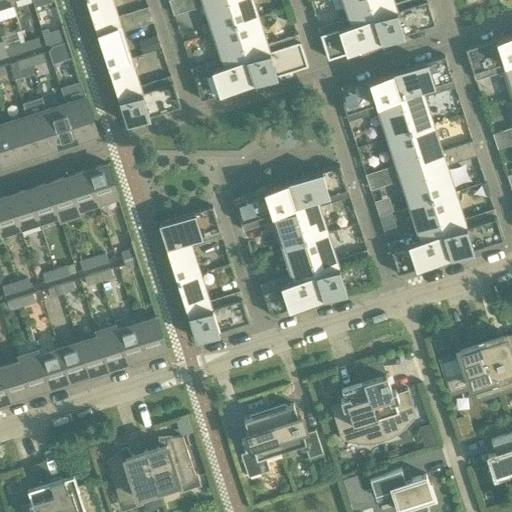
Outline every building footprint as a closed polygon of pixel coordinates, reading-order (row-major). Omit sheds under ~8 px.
[(86,0),(96,31),(151,14),(148,6),(117,16),(112,0),(86,0)] [(227,0),(192,0),(171,7),(173,14),(204,5),(212,29),(213,31),(235,24),(227,0)] [(227,0),(235,24),(258,17),(252,0),(227,0)] [(318,27),(320,34),(374,17),(367,0),(343,0),(349,17),(318,27)] [(367,0),(374,17),(427,0),(426,0),(401,0),(394,2),(392,0),(367,0)] [(427,0),(374,17),(382,45),(397,40),(396,36),(434,24),(427,0)] [(96,31),(108,65),(131,58),(122,31),(153,21),(151,14),(96,31)] [(235,24),(246,58),(300,41),(297,33),(266,43),(258,17),(235,24)] [(374,17),(320,34),(328,58),(367,46),(368,49),(382,45),(374,17)] [(191,68),(193,75),(246,58),(235,24),(213,31),(222,58),(191,68)] [(63,26),(42,33),(45,43),(54,45),(68,40),(63,26)] [(465,48),(473,72),(511,59),(511,29),(503,32),(504,36),(465,48)] [(149,37),(153,51),(162,48),(157,35),(149,37)] [(38,37),(24,41),(27,49),(40,45),(38,37)] [(5,47),(2,40),(7,56),(27,49),(24,41),(5,47)] [(64,60),(73,57),(68,40),(54,45),(53,45),(55,53),(61,51),(64,60)] [(300,41),(246,58),(255,86),(270,81),(268,77),(307,65),(300,41)] [(43,52),(29,56),(32,65),(34,73),(32,65),(45,60),(43,52)] [(404,64),(390,69),(399,96),(452,79),(445,55),(405,68),(404,64)] [(29,56),(15,61),(18,69),(32,65),(29,56)] [(108,65),(119,100),(173,82),(170,74),(139,84),(131,58),(108,65)] [(246,58),(193,75),(201,99),(240,86),(241,90),(255,86),(246,58)] [(506,69),(511,88),(511,59),(473,72),(475,79),(506,69)] [(338,89),(346,113),(399,96),(390,69),(376,73),(377,77),(338,89)] [(399,96),(410,130),(432,123),(424,96),(455,86),(452,79),(399,96)] [(65,103),(77,139),(98,132),(98,131),(97,131),(86,96),(84,97),(79,81),(61,87),(66,102),(65,103)] [(173,82),(119,100),(126,123),(180,106),(173,82)] [(379,111),(388,137),(410,130),(399,96),(346,113),(348,120),(379,111)] [(65,103),(46,109),(57,145),(77,139),(65,103)] [(46,109),(26,115),(38,152),(57,145),(46,109)] [(26,115),(7,121),(19,158),(38,152),(26,115)] [(7,121),(0,123),(0,163),(19,158),(7,121)] [(410,130),(421,164),(474,147),(472,140),(441,149),(432,123),(410,130)] [(511,126),(492,133),(495,140),(511,134),(511,126)] [(365,174),(368,181),(421,164),(410,130),(388,137),(396,164),(365,174)] [(511,143),(511,134),(495,140),(497,148),(511,143)] [(421,164),(432,198),(454,191),(446,165),(477,155),(474,147),(421,164)] [(108,163),(87,169),(98,201),(118,195),(108,164),(108,163)] [(299,174),(285,178),(294,205),(347,188),(339,164),(300,177),(299,174)] [(401,179),(410,206),(432,198),(421,164),(368,181),(370,189),(401,179)] [(87,169),(68,176),(79,212),(80,212),(79,207),(98,201),(87,169)] [(68,176),(48,182),(60,219),(79,212),(68,176)] [(233,199),(240,222),(294,205),(285,178),(271,183),(272,186),(233,199)] [(48,182),(29,188),(39,220),(57,215),(58,219),(60,219),(48,182)] [(29,188),(9,195),(19,227),(39,220),(29,188)] [(294,205),(305,239),(327,232),(319,206),(349,196),(347,188),(294,205)] [(432,198),(443,233),(496,216),(494,208),(463,218),(454,191),(432,198)] [(9,195),(0,197),(0,233),(1,238),(3,237),(1,232),(19,227),(9,195)] [(377,198),(385,227),(398,224),(391,195),(377,198)] [(387,242),(390,250),(443,233),(432,198),(410,206),(418,232),(387,242)] [(158,223),(166,246),(220,229),(212,205),(158,223)] [(274,220),(282,247),(305,239),(294,205),(240,222),(243,230),(274,220)] [(496,216),(443,233),(452,260),(466,255),(465,252),(504,239),(496,216)] [(166,246),(177,281),(200,273),(191,247),(222,237),(220,229),(166,246)] [(305,239),(316,274),(369,257),(367,249),(336,259),(327,232),(305,239)] [(443,233),(390,250),(397,273),(437,261),(438,264),(452,260),(443,233)] [(260,283),(263,291),(316,274),(305,239),(282,247),(291,273),(260,283)] [(134,247),(121,251),(124,260),(137,256),(134,247)] [(105,252),(94,256),(96,265),(108,261),(105,252)] [(96,265),(94,256),(80,261),(82,269),(96,265)] [(137,256),(124,260),(127,268),(140,264),(137,256)] [(369,257),(316,274),(325,301),(339,296),(337,293),(377,280),(369,257)] [(67,265),(54,269),(57,277),(69,273),(67,265)] [(110,268),(98,272),(101,280),(113,276),(110,268)] [(57,277),(54,269),(42,273),(45,281),(57,277)] [(101,280),(98,272),(84,276),(87,284),(101,280)] [(177,281),(188,315),(242,298),(240,290),(209,300),(200,273),(177,281)] [(316,274),(263,291),(270,314),(309,302),(310,305),(325,301),(316,274)] [(28,277),(15,281),(18,290),(30,286),(28,277)] [(71,280),(59,284),(62,293),(74,289),(71,280)] [(18,290),(15,281),(4,285),(6,294),(18,290)] [(62,293),(59,284),(47,288),(50,296),(62,293)] [(33,293),(20,297),(23,305),(35,301),(33,293)] [(23,305),(20,297),(7,301),(10,309),(23,305)] [(242,298),(188,315),(196,338),(250,321),(242,298)] [(156,316),(136,322),(147,354),(167,348),(167,346),(166,347),(156,316)] [(116,324),(115,324),(127,360),(147,354),(136,322),(118,328),(116,324)] [(115,324),(96,330),(107,367),(127,360),(115,324)] [(96,335),(78,341),(88,373),(107,367),(96,330),(94,331),(96,335)] [(497,337),(483,342),(499,390),(511,385),(511,337),(499,342),(497,337)] [(78,341),(58,347),(68,379),(88,373),(78,341)] [(499,390),(483,342),(470,346),(471,351),(440,361),(450,391),(471,384),(475,398),(499,390)] [(39,349),(37,349),(49,386),(68,379),(58,347),(40,353),(39,349)] [(37,349),(17,355),(29,392),(49,386),(37,349)] [(18,360),(0,365),(0,368),(10,398),(29,392),(17,355),(16,356),(18,360)] [(366,379),(376,376),(371,362),(362,365),(366,379)] [(0,401),(10,398),(0,368),(0,401)] [(366,379),(363,380),(383,442),(391,439),(390,436),(399,430),(407,423),(414,414),(407,391),(397,394),(395,390),(391,391),(386,373),(376,376),(366,379)] [(383,442),(363,380),(364,385),(342,392),(344,397),(340,398),(341,402),(331,405),(342,437),(352,440),(363,441),(374,441),(375,444),(383,442)] [(284,403),(268,409),(281,450),(304,442),(309,456),(323,452),(315,429),(303,433),(293,403),(285,405),(284,403)] [(281,450),(268,409),(251,414),(251,416),(243,419),(253,449),(240,453),(248,476),(269,469),(265,455),(281,450)] [(432,421),(421,425),(427,445),(438,441),(432,421)] [(495,451),(487,454),(490,462),(488,462),(493,480),(504,476),(506,484),(509,484),(511,483),(511,431),(491,438),(495,451)] [(165,444),(145,450),(157,488),(177,482),(181,488),(196,479),(182,435),(165,436),(165,444)] [(157,488),(145,450),(125,457),(121,450),(106,460),(120,503),(138,502),(137,495),(157,488)] [(408,507),(409,511),(421,511),(428,509),(425,502),(436,498),(430,480),(428,481),(425,473),(405,480),(401,467),(369,477),(376,498),(375,498),(375,500),(392,494),(398,510),(408,507)] [(73,474),(50,481),(60,511),(98,511),(91,488),(79,492),(73,474)] [(355,492),(363,490),(358,474),(342,479),(351,506),(359,504),(355,492)] [(60,511),(50,481),(26,489),(26,490),(28,490),(31,499),(18,503),(21,511),(60,511)]
